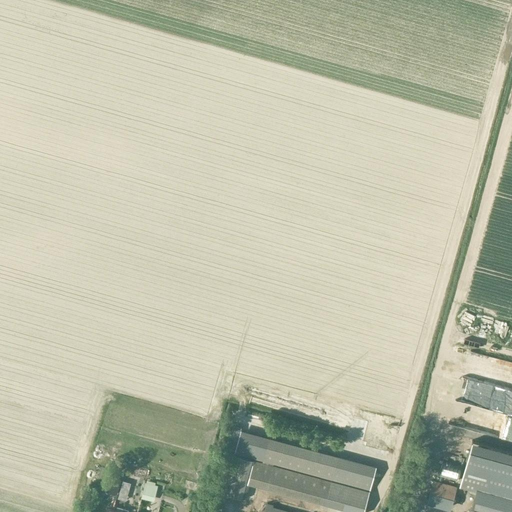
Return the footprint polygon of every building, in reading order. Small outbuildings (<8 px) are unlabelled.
[(240,430),(234,452),(369,489),(375,466),(240,430)] [(511,451),(471,441),(459,488),(475,492),(478,483),(511,492),(511,451)] [(231,454),(221,493),(251,501),(255,485),(261,462),(231,454)] [(261,462),(255,485),(353,511),(363,511),(370,491),(261,462)] [(451,507),(457,487),(433,480),(427,500),(451,507)] [(475,492),(470,511),(511,511),(511,492),(478,483),(475,492)] [(192,511),(195,500),(188,498),(185,507),(187,508),(186,511),(192,511)] [(302,511),(267,502),(263,511),(302,511)]
